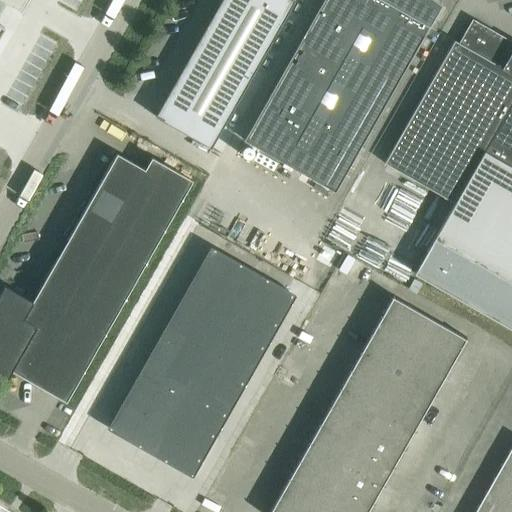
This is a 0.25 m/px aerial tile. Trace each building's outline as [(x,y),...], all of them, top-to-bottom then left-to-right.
[(220,0),(154,116),(210,148),(293,0),(220,0)] [(422,34),(439,5),(432,0),(322,0),(243,140),(334,191),(423,35),(422,34)] [(383,163),(453,203),(454,203),(483,151),(511,167),(511,47),(511,50),(471,20),(458,43),(453,40),(383,163)] [(511,329),(511,167),(483,151),(454,203),(453,203),(413,273),(511,329)] [(0,375),(6,379),(11,370),(65,401),(191,180),(150,157),(144,169),(116,153),(31,301),(3,285),(0,290),(0,375)] [(252,270),(217,250),(209,246),(189,282),(196,287),(232,307),(252,270)] [(288,290),(252,270),(232,307),(267,327),(274,331),(295,295),(288,290)] [(176,304),(184,308),(219,328),(232,307),(196,287),(189,282),(176,304)] [(366,511),(465,339),(390,296),(267,511),(366,511)] [(207,350),(219,328),(184,308),(176,304),(164,325),(172,329),(207,350)] [(262,353),(274,331),(267,327),(232,307),(219,328),(255,348),(262,353)] [(195,371),(207,350),(172,329),(164,325),(152,347),(159,351),(195,371)] [(219,328),(207,350),(243,370),(250,374),(262,353),(255,348),(219,328)] [(140,368),(147,372),(183,392),(195,371),(159,351),(152,347),(140,368)] [(195,371),(230,391),(238,396),(250,374),(243,370),(207,350),(195,371)] [(128,389),(135,393),(149,401),(171,414),(183,392),(147,372),(140,368),(128,389)] [(226,417),(238,396),(230,391),(195,371),(183,392),(218,413),(226,417)] [(129,437),(149,401),(135,393),(128,389),(108,425),(106,428),(127,441),(129,437)] [(183,392),(171,414),(192,426),(206,434),(214,438),(226,417),(218,413),(183,392)] [(127,441),(149,453),(151,449),(171,414),(149,401),(129,437),(127,441)] [(172,461),(192,426),(171,414),(151,449),(149,453),(170,465),(172,461)] [(192,426),(172,461),(170,465),(192,477),(194,474),(214,438),(206,434),(192,426)] [(511,511),(511,445),(473,511),(511,511)]
